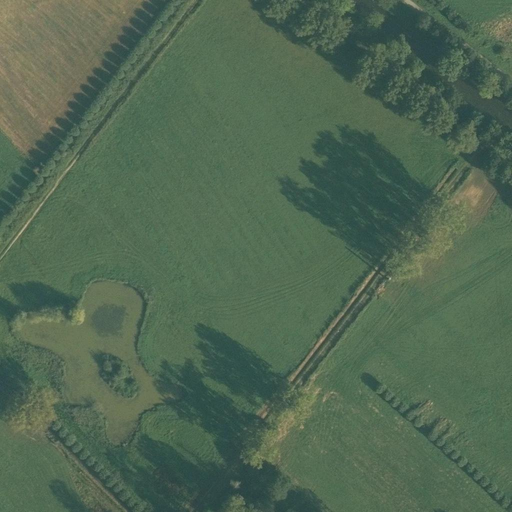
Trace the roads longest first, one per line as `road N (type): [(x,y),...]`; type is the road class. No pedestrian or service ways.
road 1 (track): [(485,143),(202,511)]
road 2 (track): [(0,258),(198,0)]
road 3 (track): [(511,84),(402,0)]
